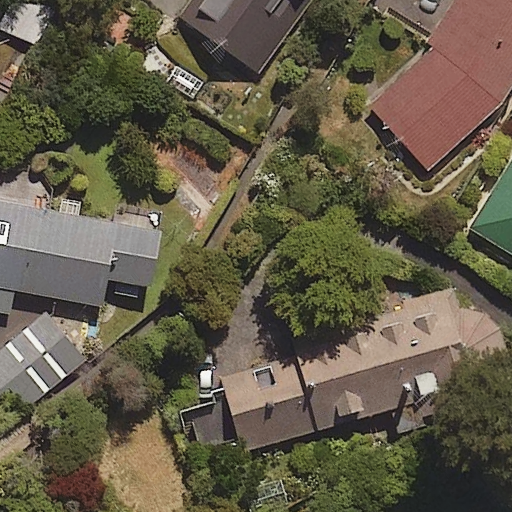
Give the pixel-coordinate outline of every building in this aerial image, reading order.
[(263,68),(308,4),(301,0),(189,0),(182,11),(263,68)] [(367,95),(427,166),(505,100),(511,87),(511,0),(451,0),(420,50),(367,95)] [(511,156),(469,225),(511,251),(511,156)] [(103,303),(106,289),(148,297),(161,227),(47,206),(49,196),(0,187),(0,310),(9,312),(14,287),(103,303)] [(395,422),(486,393),(452,282),(286,334),(293,353),(218,377),(224,396),(181,409),(198,465),(390,404),(395,422)] [(87,354),(49,309),(0,350),(0,419),(4,424),(87,354)]
